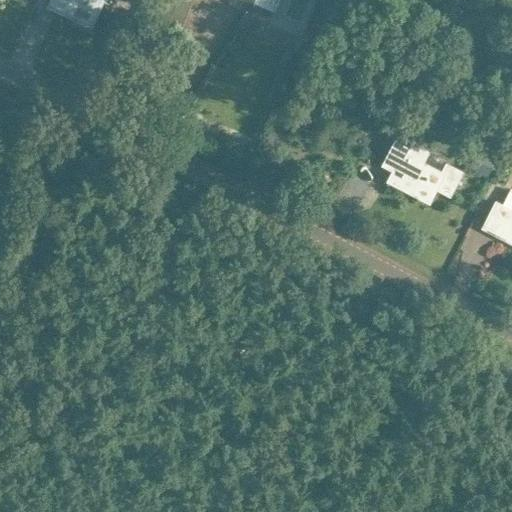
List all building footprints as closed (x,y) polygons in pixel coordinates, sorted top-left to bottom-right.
[(60,0),(63,1),(59,10),(91,25),(102,0),(107,0),(60,0)] [(279,0),(249,0),(252,1),(275,11),(279,0)] [(450,194),(461,172),(447,165),(443,173),(422,163),(428,150),(399,135),(384,165),(403,176),(398,185),(429,201),(437,187),(450,194)] [(480,172),(488,158),(474,150),(466,164),(480,172)] [(511,189),(502,205),(497,202),(484,227),(511,241),(511,189)]
